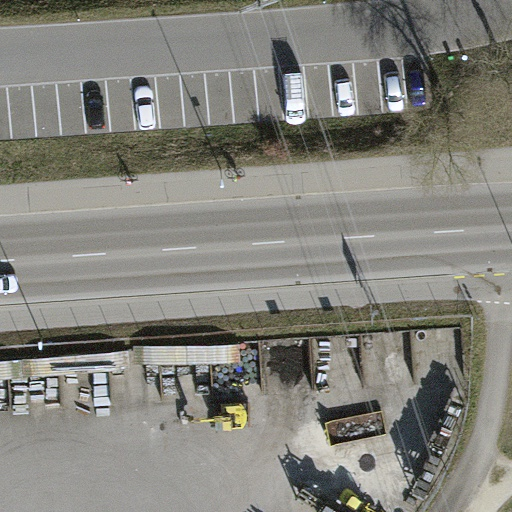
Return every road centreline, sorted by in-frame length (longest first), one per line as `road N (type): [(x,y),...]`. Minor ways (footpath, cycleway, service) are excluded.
road 1 (tertiary): [(0,59),(413,27),(511,6)]
road 2 (primary): [(0,263),(501,230)]
road 3 (unclassified): [(442,511),(477,459),(491,416),(501,230)]
